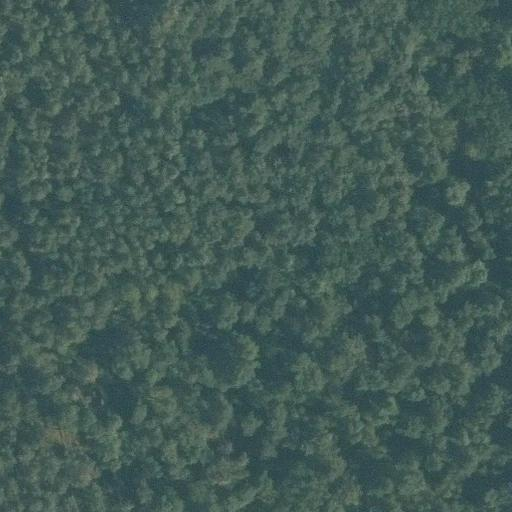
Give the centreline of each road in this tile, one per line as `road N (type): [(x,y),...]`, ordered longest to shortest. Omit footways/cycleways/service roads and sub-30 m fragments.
road 1 (track): [(450,153),(407,0)]
road 2 (track): [(450,153),(511,275)]
